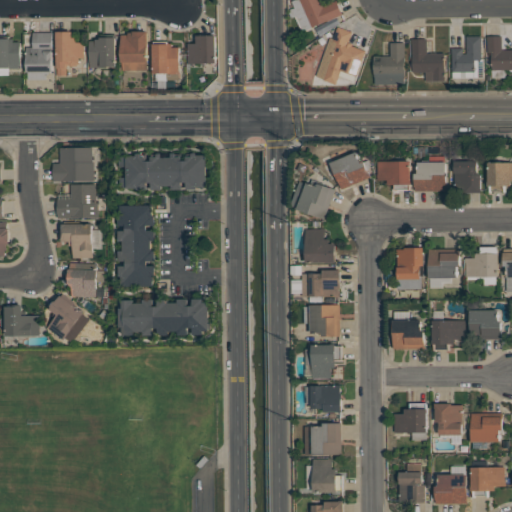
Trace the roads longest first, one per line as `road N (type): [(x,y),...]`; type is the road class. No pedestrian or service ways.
road 1 (tertiary): [(237,116),(239,511)]
road 2 (residential): [(363,217),(369,511)]
road 3 (tertiary): [(280,511),(277,229)]
road 4 (residential): [(25,118),(46,277),(0,278)]
road 5 (residential): [(0,8),(180,10)]
road 6 (tertiary): [(0,118),(149,117)]
road 7 (residential): [(363,217),(511,217)]
road 8 (residential): [(366,382),(511,378)]
road 9 (residential): [(371,5),(511,6)]
road 10 (tertiary): [(275,116),(412,115)]
